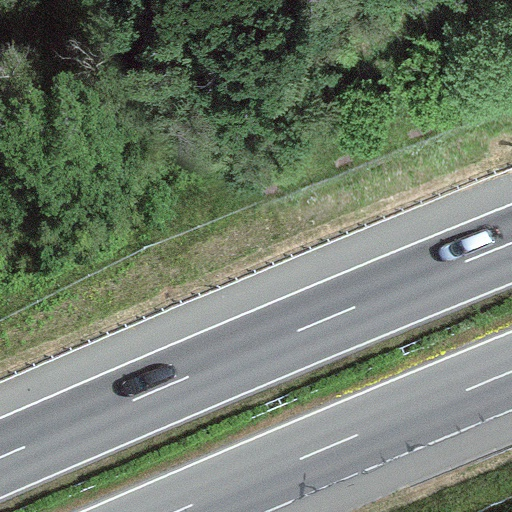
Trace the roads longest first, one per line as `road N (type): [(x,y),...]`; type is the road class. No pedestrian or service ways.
road 1 (motorway): [(511,243),(0,457)]
road 2 (motorway): [(175,511),(511,371)]
